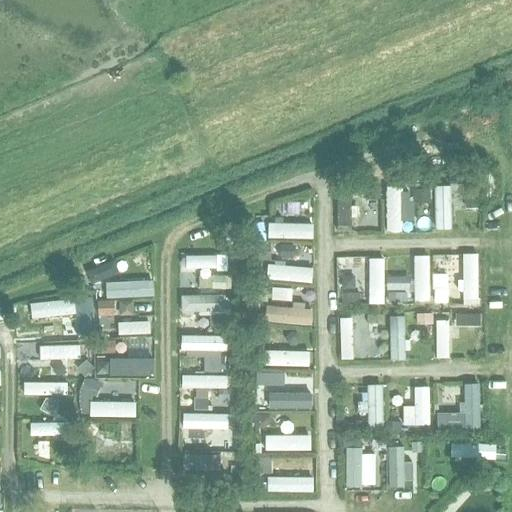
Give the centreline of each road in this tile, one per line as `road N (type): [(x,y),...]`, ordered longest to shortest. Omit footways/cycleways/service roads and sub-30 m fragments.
road 1 (track): [(168,511),(168,260),(177,238),(308,175),(324,176),(327,188)]
road 2 (track): [(29,505),(15,479),(15,355)]
